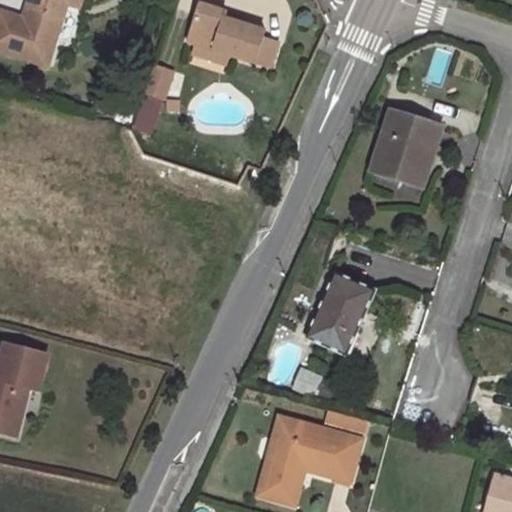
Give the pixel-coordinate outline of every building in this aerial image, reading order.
[(80,0),(30,0),(24,21),(1,13),(0,15),(0,40),(50,57),(64,11),(62,10),(65,1),(79,6),(80,0)] [(227,13),(200,4),(188,43),(195,45),(230,56),(271,68),(279,43),(264,38),(266,31),(243,24),(225,18),(227,13)] [(244,18),(227,13),(225,18),(243,24),(244,18)] [(50,57),(0,40),(0,49),(47,65),(50,57)] [(230,56),(195,45),(192,54),(227,65),(230,56)] [(427,83),(442,87),(451,53),(435,49),(427,83)] [(172,73),(154,66),(145,93),(163,99),(172,73)] [(163,99),(145,93),(134,127),(152,133),(163,99)] [(427,173),(441,128),(391,112),(373,169),(398,177),(401,165),(427,173)] [(427,173),(401,165),(398,177),(423,185),(427,173)] [(259,173),(254,170),(248,181),(254,184),(259,173)] [(377,290),(335,272),(306,339),(347,357),(377,290)] [(47,355),(5,345),(0,363),(0,432),(16,436),(28,387),(38,390),(47,355)] [(323,378),(301,368),(294,385),(316,395),(322,380),(323,378)] [(336,386),(322,380),(316,395),(331,401),(336,386)] [(367,421),(330,411),(327,424),(364,434),(367,421)] [(362,440),(280,418),(258,496),(290,504),(300,468),(304,469),(350,482),(362,440)] [(304,469),(300,468),(290,504),(294,506),(304,469)] [(511,511),(511,480),(495,476),(485,511),(511,511)]
